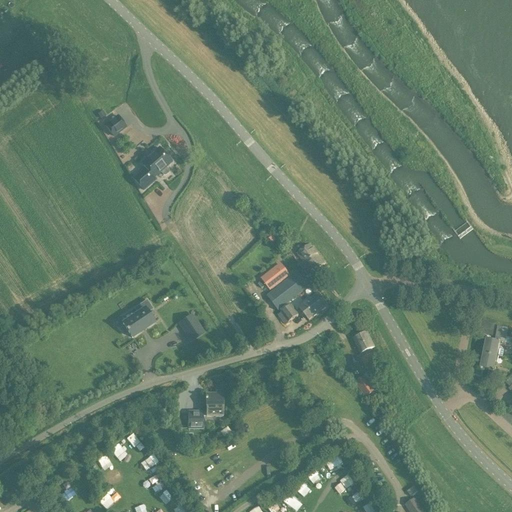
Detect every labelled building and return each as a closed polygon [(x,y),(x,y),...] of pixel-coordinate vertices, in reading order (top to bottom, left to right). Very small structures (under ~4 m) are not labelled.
[(19,35),(25,31),(20,25),(15,29),(19,35)] [(106,126),(113,136),(126,127),(118,117),(106,126)] [(154,177),(160,172),(164,175),(165,176),(168,173),(169,171),(165,167),(171,162),(160,148),(141,164),(146,169),(133,179),(143,191),(156,180),(154,177)] [(310,244),(297,254),(304,263),(300,265),(308,276),(325,263),(310,244)] [(279,268),(263,281),(271,290),(287,278),(279,268)] [(279,310),(281,313),(278,315),(286,325),(289,323),(299,316),(289,303),(309,287),(298,273),(268,296),(279,311),(279,310)] [(309,320),(328,306),(318,293),(300,308),(309,320)] [(137,314),(122,324),(132,338),(154,323),(148,313),(153,310),(147,301),(134,309),(137,314)] [(205,333),(197,321),(183,330),(191,342),(205,333)] [(495,325),(487,324),(487,333),(494,333),(495,325)] [(483,354),(497,356),(502,357),(503,350),(502,348),(500,347),(499,347),(500,342),(505,343),(507,337),(511,337),(511,330),(511,329),(498,327),(495,340),(486,339),(483,354)] [(366,369),(378,364),(373,353),(371,354),(369,350),(374,348),(367,332),(353,339),(362,358),(361,358),(366,369)] [(497,356),(483,354),(480,369),(489,370),(488,376),(498,378),(500,372),(494,371),(497,356)] [(355,383),(366,397),(374,391),(363,377),(355,383)] [(206,400),(206,414),(203,414),(203,413),(188,413),(188,429),(203,429),(203,417),(206,417),(223,417),(223,395),(205,395),(205,400),(206,400)] [(106,454),(96,460),(103,469),(112,463),(106,454)] [(116,474),(104,479),(107,486),(119,480),(116,474)] [(303,484),(299,492),(306,496),(311,488),(303,484)] [(411,497),(418,492),(414,487),(407,492),(411,497)] [(354,493),(347,497),(352,503),(358,498),(354,493)] [(109,494),(99,499),(104,508),(114,503),(109,494)] [(409,511),(424,511),(415,499),(405,506),(409,511)]
